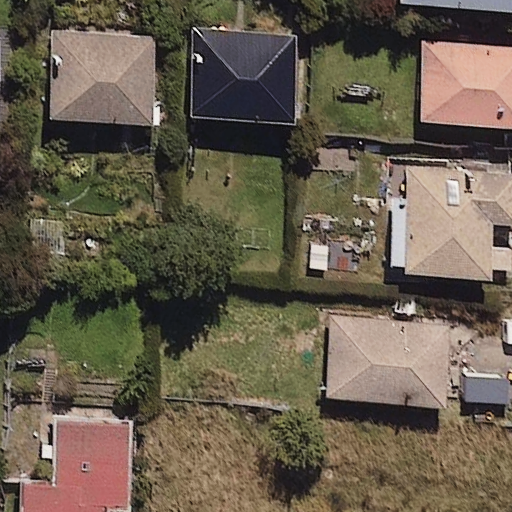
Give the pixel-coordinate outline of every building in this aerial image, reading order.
[(289,26),(188,19),(182,104),(283,111),(289,26)] [(146,29),(42,23),(38,105),(141,111),(146,29)] [(511,42),(417,35),(412,110),(511,117),(511,42)] [(476,262),(479,212),(506,214),(509,164),(401,156),(394,256),(476,262)] [(440,321),(324,311),(318,385),(434,394),(440,321)] [(125,417),(50,412),(45,472),(12,470),(9,511),(95,511),(97,498),(119,499),(125,417)] [(506,442),(469,438),(465,469),(503,473),(506,442)]
